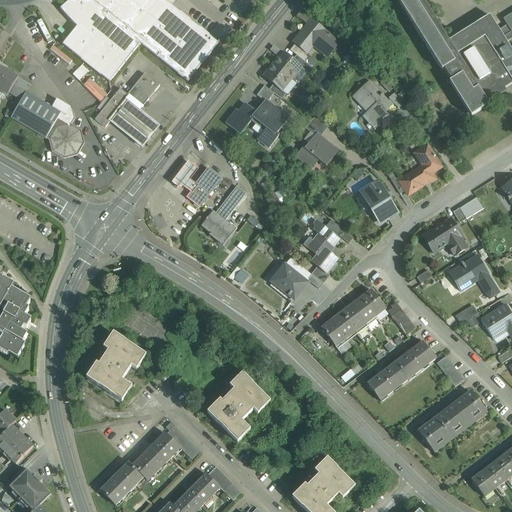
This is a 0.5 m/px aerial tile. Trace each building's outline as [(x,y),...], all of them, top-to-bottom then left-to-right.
[(70,0),(60,9),(76,28),(63,46),(111,84),(141,46),(189,83),(220,44),(164,0),(70,0)] [(511,14),(503,20),(507,26),(499,31),(490,16),(448,42),(422,0),(397,0),(442,71),(444,70),(451,81),(449,83),(471,118),(489,106),(488,104),(507,92),(505,89),(511,84),(511,14)] [(304,8),(297,17),(307,25),(314,16),(304,8)] [(310,23),(294,43),(295,45),(307,54),(314,45),(327,56),(328,57),(339,43),(331,37),(332,36),(329,34),(328,35),(320,28),(319,30),(310,23)] [(307,54),(295,45),(290,51),(297,56),(306,63),(309,59),(305,56),(307,54)] [(293,61),(283,53),(274,66),(291,79),(300,68),(300,67),(293,61)] [(306,63),(297,56),(293,61),(300,67),(300,68),(306,73),(311,67),(306,63)] [(82,65),(73,74),(80,81),(89,71),(82,65)] [(291,79),(274,66),(264,78),(274,85),(281,91),(282,91),(291,79)] [(18,78),(0,67),(0,88),(8,94),(9,93),(17,79),(18,78)] [(146,76),(144,76),(133,89),(149,101),(156,92),(160,86),(146,76)] [(101,102),(108,95),(91,78),(84,85),(101,102)] [(31,87),(17,79),(9,93),(21,101),(26,93),(27,93),(31,87)] [(382,95),(369,82),(361,89),(365,93),(356,102),(367,113),(362,118),(374,130),(388,117),(384,113),(393,105),(390,101),(388,102),(383,96),(382,95)] [(281,91),(274,85),(270,90),(274,94),(282,100),(286,95),(282,91),(281,91)] [(270,90),(265,87),(257,96),(265,103),(266,102),(267,103),(274,94),(270,90)] [(133,89),(133,88),(127,95),(131,98),(130,99),(143,109),(149,101),(133,89)] [(102,113),(95,121),(105,129),(109,124),(114,118),(128,101),(130,99),(131,98),(127,95),(120,90),(111,101),(102,113)] [(27,93),(26,93),(21,101),(11,119),(46,139),(47,137),(61,114),(52,108),(27,93)] [(406,103),(396,93),(389,100),(393,105),(398,110),(406,103)] [(111,101),(107,98),(97,109),(102,113),(111,101)] [(251,98),(247,102),(255,108),(258,104),(251,98)] [(71,108),(57,100),(52,108),(61,114),(66,116),(69,111),(71,108)] [(114,118),(109,124),(142,150),(160,128),(128,101),(114,118)] [(256,114),(246,105),(237,117),(235,115),(226,125),(240,136),(253,119),(267,130),(260,139),(270,147),(278,137),(276,135),(290,118),(283,112),(281,114),(267,103),(266,102),(265,103),(256,114)] [(66,116),(61,114),(47,137),(51,140),(54,151),(64,158),(76,155),(82,144),(79,132),(69,126),(73,119),(71,112),(69,111),(66,116)] [(315,117),(305,129),(315,137),(316,135),(320,138),(329,128),(315,117)] [(315,137),(305,149),(303,148),(296,157),(308,167),(315,159),(326,167),(326,168),(338,153),(338,152),(338,153),(320,138),(316,135),(315,137)] [(399,181),(405,192),(409,196),(423,188),(421,185),(433,177),(432,174),(441,168),(435,157),(434,156),(428,146),(418,152),(419,154),(420,153),(427,164),(413,173),(413,172),(399,181)] [(188,162),(171,183),(182,191),(184,188),(191,194),(196,187),(195,186),(196,185),(190,180),(198,169),(188,162)] [(222,180),(208,169),(201,178),(215,189),(222,180)] [(196,185),(195,186),(196,187),(191,194),(187,198),(200,208),(215,189),(201,178),(196,185)] [(399,181),(398,178),(392,182),(400,195),(405,192),(399,181)] [(511,182),(501,189),(511,206),(511,182)] [(379,184),(363,194),(373,209),(371,210),(376,219),(379,217),(382,222),(397,213),(389,199),(388,200),(383,192),(384,192),(379,184)] [(236,188),(215,215),(224,222),(225,222),(246,195),(236,188)] [(282,190),(266,201),(273,212),(289,201),(282,190)] [(355,200),(363,213),(368,209),(359,196),(355,200)] [(477,198),(467,204),(474,215),(484,209),(477,198)] [(467,204),(459,209),(466,220),(474,215),(467,204)] [(459,209),(453,213),(460,224),(466,220),(459,209)] [(215,215),(210,221),(207,219),(205,221),(206,222),(202,227),(211,234),(210,235),(220,243),(226,235),(230,238),(235,230),(225,222),(224,222),(215,215)] [(451,220),(423,237),(434,255),(448,246),(454,257),(467,249),(460,238),(462,237),(451,220)] [(325,229),(316,222),(314,225),(315,232),(318,235),(312,243),(310,246),(319,254),(312,263),(318,268),(327,275),(327,274),(338,261),(328,253),(331,248),(333,249),(340,241),(334,236),(340,228),(331,221),(325,229)] [(353,239),(340,228),(334,236),(340,241),(341,239),(349,245),(353,239)] [(478,281),(487,275),(489,274),(478,257),(470,262),(464,266),(463,264),(461,265),(462,266),(449,274),(460,292),(478,281)] [(238,266),(230,275),(242,285),(250,275),(238,266)] [(307,284),(285,266),(272,282),(294,300),(307,284)] [(327,275),(318,268),(312,275),(323,284),(330,277),(327,274),(327,275)] [(428,271),(417,278),(421,285),(432,278),(428,271)] [(0,310),(1,309),(12,290),(14,287),(1,279),(3,277),(0,274),(0,310)] [(323,284),(312,275),(307,280),(319,290),(323,284)] [(487,275),(478,281),(490,299),(499,294),(487,275)] [(12,290),(1,309),(6,312),(0,322),(0,334),(3,336),(0,342),(0,351),(8,356),(8,355),(17,360),(25,345),(23,344),(28,335),(22,332),(24,328),(27,330),(32,321),(25,317),(30,310),(27,308),(31,301),(12,290)] [(385,309),(372,291),(362,299),(376,317),(385,309)] [(376,317),(362,299),(352,307),(366,324),(376,317)] [(397,305),(388,312),(392,317),(401,310),(397,305)] [(473,306),(456,317),(460,325),(478,314),(473,306)] [(511,315),(506,306),(481,321),(493,340),(507,331),(511,339),(511,315)] [(366,324),(352,307),(342,314),(356,332),(366,324)] [(401,310),(392,317),(395,322),(405,314),(401,310)] [(356,332),(342,314),(337,318),(338,319),(333,323),(332,322),(346,340),(356,332)] [(405,314),(395,322),(399,327),(408,319),(405,314)] [(408,319),(399,327),(403,331),(412,324),(408,319)] [(346,340),(332,322),(322,330),(335,348),(346,340)] [(412,324),(403,331),(406,336),(416,329),(412,324)] [(125,342),(113,334),(103,349),(108,352),(98,366),(96,364),(86,379),(98,387),(110,394),(109,395),(121,403),(131,388),(125,384),(134,370),(136,371),(146,356),(125,343),(125,342)] [(423,342),(395,364),(408,381),(436,360),(423,342)] [(508,352),(498,359),(501,364),(511,358),(508,352)] [(464,381),(446,357),(437,364),(455,388),(464,381)] [(395,364),(367,385),(380,402),(408,381),(395,364)] [(242,374),(229,387),(234,391),(222,403),(220,401),(207,414),(217,424),(218,424),(228,434),(227,434),(238,444),(250,431),(245,426),(257,415),(258,415),(270,403),(252,385),(252,384),(242,374)] [(487,413),(472,393),(454,407),(469,427),(487,413)] [(469,427),(454,407),(436,420),(452,440),(469,427)] [(6,412),(0,417),(0,435),(1,437),(11,427),(16,422),(6,412)] [(452,440),(436,420),(419,433),(434,454),(452,440)] [(171,423),(166,429),(170,432),(175,427),(171,423)] [(33,448),(11,427),(1,437),(0,438),(0,453),(10,463),(12,461),(16,465),(33,448)] [(170,432),(167,435),(171,440),(180,431),(175,427),(170,432)] [(180,431),(171,440),(176,444),(184,436),(180,431)] [(133,467),(132,467),(148,483),(181,450),(179,448),(176,444),(171,440),(167,435),(165,434),(133,467)] [(184,436),(176,444),(179,448),(188,439),(184,436)] [(188,439),(179,448),(181,450),(184,452),(192,444),(188,439)] [(192,444),(184,452),(188,456),(196,448),(192,444)] [(196,448),(188,456),(192,461),(201,452),(196,448)] [(511,451),(503,458),(511,469),(511,451)] [(511,476),(511,469),(503,458),(493,465),(505,482),(511,476)] [(327,459),(314,472),(318,476),(306,488),(305,486),(292,499),(302,509),(303,509),(306,511),(330,511),(342,499),(343,501),(355,488),(337,470),(327,459)] [(129,463),(100,492),(116,507),(144,479),(132,467),(133,467),(129,463)] [(505,482),(493,465),(482,473),(495,490),(505,482)] [(216,468),(208,476),(212,481),(221,472),(216,468)] [(27,472),(10,489),(33,511),(34,511),(39,508),(51,496),(40,485),(42,482),(36,476),(34,478),(27,472)] [(221,472),(212,481),(216,485),(225,476),(221,472)] [(482,473),(471,481),(484,498),(495,490),(482,473)] [(175,507),(178,511),(197,511),(220,489),(216,485),(212,481),(208,476),(207,475),(175,507)] [(225,476),(216,485),(220,489),(229,480),(225,476)] [(229,480),(220,489),(225,493),(233,485),(229,480)] [(233,485),(225,493),(229,497),(237,489),(233,485)] [(237,489),(229,497),(233,502),(242,493),(237,489)] [(489,501),(496,495),(493,492),(486,498),(489,501)] [(178,511),(175,507),(171,503),(162,511),(178,511)]
